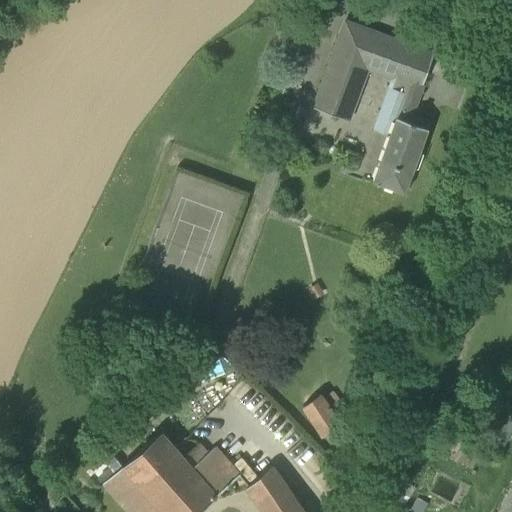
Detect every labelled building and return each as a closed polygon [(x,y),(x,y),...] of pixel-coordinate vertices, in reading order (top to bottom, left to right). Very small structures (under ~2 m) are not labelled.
[(347,19),(315,107),(351,120),(368,72),(406,85),(379,161),(381,162),(374,181),(402,191),(407,171),(413,173),(433,119),(413,112),(435,51),(347,19)] [(192,385),(226,372),(220,355),(185,369),(192,385)] [(322,437),(342,424),(322,393),(302,406),(322,437)] [(209,452),(208,451),(200,442),(183,456),(161,431),(125,463),(165,511),(195,511),(214,496),(191,468),(209,452)] [(191,468),(214,496),(240,474),(217,443),(208,451),(209,452),(191,468)] [(165,511),(125,463),(100,484),(124,511),(165,511)] [(302,511),(271,468),(244,488),(260,511),(302,511)] [(511,511),(511,485),(498,511),(511,511)]
